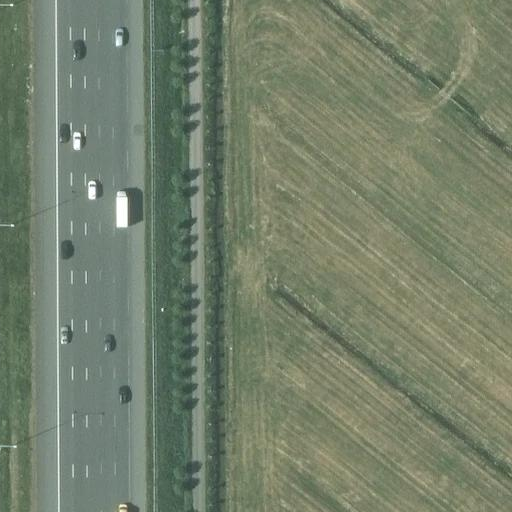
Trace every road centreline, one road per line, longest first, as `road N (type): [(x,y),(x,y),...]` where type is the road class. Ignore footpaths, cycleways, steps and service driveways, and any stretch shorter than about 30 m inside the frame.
road 1 (motorway): [(94,511),(91,0)]
road 2 (unclassified): [(197,511),(195,0)]
